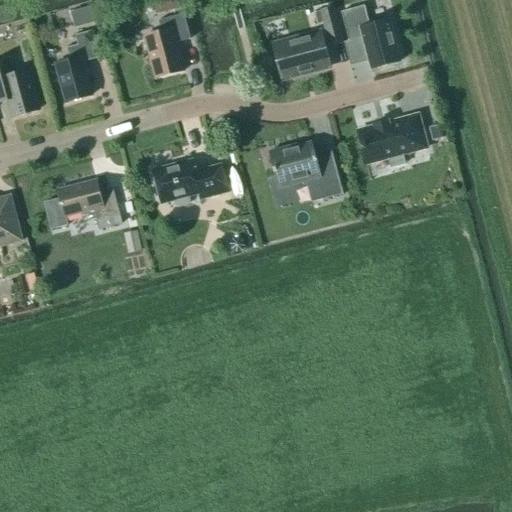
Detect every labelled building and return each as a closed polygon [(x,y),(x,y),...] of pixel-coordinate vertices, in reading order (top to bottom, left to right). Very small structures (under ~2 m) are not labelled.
[(177,0),(165,0),(168,9),(172,11),(179,9),(177,0)] [(81,10),(85,26),(96,23),(92,7),(81,10)] [(320,12),(314,13),(317,26),(323,24),(329,48),(343,44),(334,7),(319,11),(320,12)] [(349,42),(362,38),(371,70),(400,62),(389,21),(369,26),(364,7),(341,13),(349,42)] [(183,15),(158,22),(161,33),(143,38),(154,79),(185,71),(177,43),(190,40),(183,15)] [(66,48),(70,62),(55,66),(66,103),(92,96),(83,64),(100,58),(93,32),(75,37),(78,46),(66,48)] [(273,44),(283,81),(329,69),(319,32),(273,44)] [(38,111),(28,72),(13,76),(9,61),(0,63),(0,103),(8,102),(12,118),(38,111)] [(390,169),(405,165),(402,156),(426,149),(418,116),(388,124),(387,122),(373,125),(373,128),(357,132),(366,165),(388,160),(390,169)] [(429,129),(432,142),(444,139),(440,125),(429,129)] [(342,196),(343,196),(335,168),(319,172),(312,144),(298,148),(297,145),(268,153),(278,190),(316,180),(321,200),(341,194),(342,196)] [(195,173),(192,161),(152,171),(161,205),(173,202),(174,206),(179,208),(187,206),(189,202),(188,198),(198,195),(200,201),(229,193),(222,166),(195,173)] [(99,193),(96,182),(57,192),(64,219),(93,211),(96,223),(97,223),(99,230),(122,224),(119,217),(112,190),(99,193)] [(0,248),(22,242),(10,197),(0,199),(0,248)] [(142,251),(137,231),(124,235),(129,254),(142,251)] [(25,276),(29,291),(37,289),(34,274),(25,276)]
